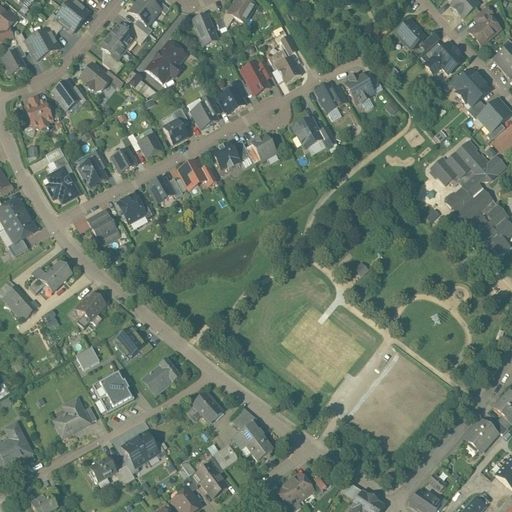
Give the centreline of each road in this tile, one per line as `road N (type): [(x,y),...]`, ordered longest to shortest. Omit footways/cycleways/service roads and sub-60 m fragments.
road 1 (residential): [(54,224),(356,59)]
road 2 (residential): [(0,495),(214,373)]
road 3 (residential): [(214,373),(127,303),(54,224)]
road 4 (residential): [(390,506),(511,353)]
road 5 (residential): [(0,99),(69,62),(120,0)]
road 6 (residential): [(422,0),(511,97)]
road 7 (residential): [(310,449),(214,373)]
road 8 (residential): [(54,224),(0,117)]
